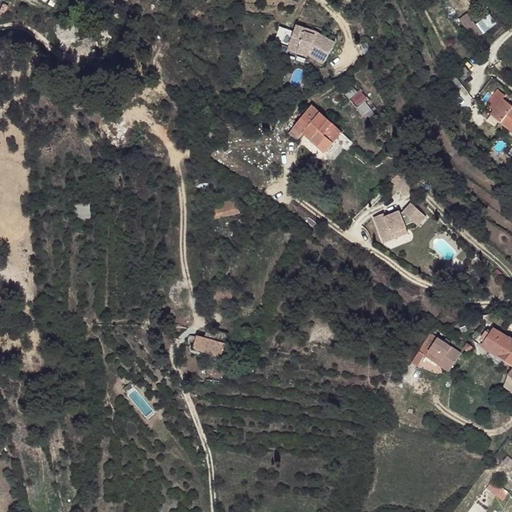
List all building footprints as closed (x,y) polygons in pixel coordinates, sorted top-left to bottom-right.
[(469,11),(462,17),(479,36),(486,30),(469,11)] [(293,22),(280,16),(273,30),(286,37),(285,40),(306,51),(319,59),(334,39),(315,26),(313,30),(303,25),(305,21),(296,16),(293,22)] [(315,26),(305,21),(303,25),(313,30),(315,26)] [(467,63),(458,71),(461,75),(471,68),(467,63)] [(447,73),(448,75),(455,70),(452,67),(447,73)] [(466,84),(455,70),(448,75),(449,76),(446,79),(457,92),(466,84)] [(363,100),(367,97),(360,89),(349,98),(366,118),(373,112),(363,100)] [(511,102),(504,96),(492,111),(511,127),(511,102)] [(331,118),(314,105),(293,133),(301,140),(306,134),(328,151),(342,133),(328,121),(331,118)] [(406,170),(390,187),(394,189),(407,195),(411,195),(412,191),(412,181),(411,178),(408,172),(406,170)] [(91,204),(81,205),(82,218),(93,217),(91,204)] [(387,216),(377,221),(384,237),(394,232),(395,235),(409,229),(408,227),(414,224),(416,221),(422,226),(430,217),(414,204),(404,216),(402,213),(389,219),(387,216)] [(222,206),(212,208),(214,217),(225,215),(222,206)] [(394,232),(384,237),(387,244),(412,233),(409,229),(395,235),(394,232)] [(511,334),(511,321),(500,313),(482,315),(485,325),(493,330),(494,329),(508,338),(509,336),(511,337),(511,334)] [(217,329),(216,335),(227,338),(229,331),(217,329)] [(508,338),(494,329),(491,335),(485,342),(482,347),(511,368),(511,337),(509,336),(508,338)] [(491,335),(486,332),(482,340),(485,342),(491,335)] [(226,343),(198,334),(197,337),(192,336),(191,340),(193,343),(195,344),(194,347),(222,355),(226,343)] [(447,342),(439,338),(433,349),(435,351),(441,353),(447,342)] [(461,350),(447,342),(441,353),(439,357),(453,365),(461,350)]
